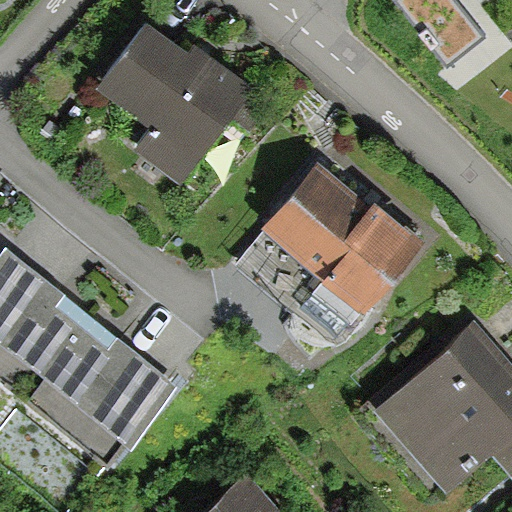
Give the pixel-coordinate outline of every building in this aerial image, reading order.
[(475,0),(407,0),(449,61),(496,29),(475,0)] [(186,171),(257,81),(198,34),(190,44),(152,15),(106,72),(164,118),(147,140),(186,171)] [(354,309),(424,225),(371,181),(365,189),(326,156),(272,220),(329,268),(319,280),(354,309)] [(133,449),(180,389),(117,338),(67,298),(0,245),(0,425),(16,404),(102,471),(124,443),(133,449)] [(497,442),(511,429),(511,348),(480,312),(382,397),(454,480),(497,442)] [(511,459),(511,429),(497,442),(511,459)] [(193,511),(292,511),(248,463),(193,511)]
